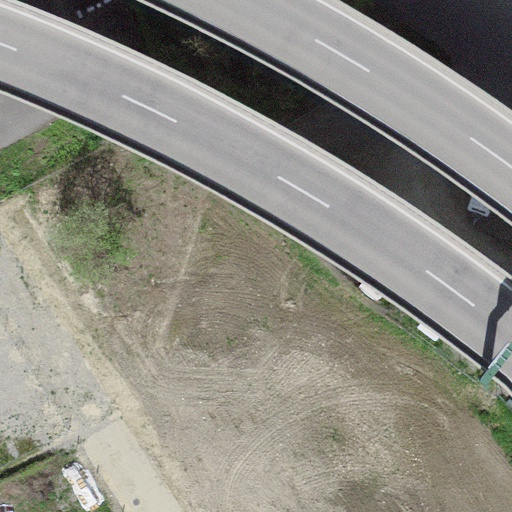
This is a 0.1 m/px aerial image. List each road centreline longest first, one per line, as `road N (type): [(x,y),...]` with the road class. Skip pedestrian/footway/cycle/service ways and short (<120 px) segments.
road 1 (motorway): [(0,43),(150,107),(305,192),(511,336)]
road 2 (motorway): [(511,168),(342,56),(237,0)]
